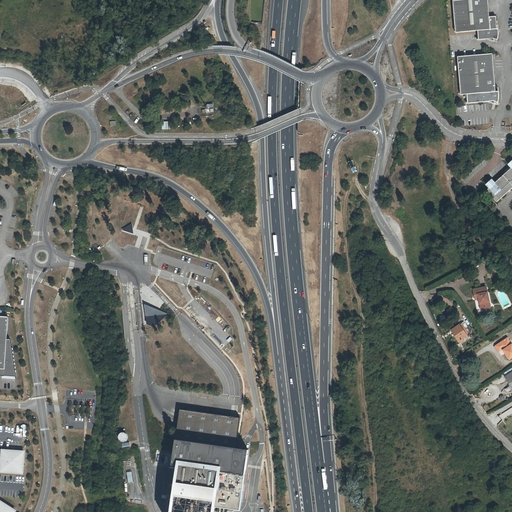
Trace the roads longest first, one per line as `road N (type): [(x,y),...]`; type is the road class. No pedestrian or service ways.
road 1 (motorway): [(278,0),(275,223),(308,511)]
road 2 (motorway): [(321,491),(289,185),(294,0)]
road 3 (motorway): [(321,491),(328,161),(347,127)]
road 4 (motorway): [(217,0),(221,34),(261,124),(278,357)]
road 5 (track): [(373,203),(353,179),(346,226),(378,511)]
road 6 (residential): [(511,447),(465,399),(377,218),(382,142)]
road 7 (motorway): [(84,160),(166,180),(224,228),(263,291),(278,357)]
road 8 (unclassified): [(80,263),(124,271),(134,286),(139,403),(157,503)]
road 9 (secondary): [(94,147),(237,140),(309,115),(328,118)]
road 10 (secondary): [(260,56),(194,53),(101,93)]
road 11 (motorway): [(278,357),(296,511)]
road 12 (secondary): [(209,0),(187,30),(101,93)]
